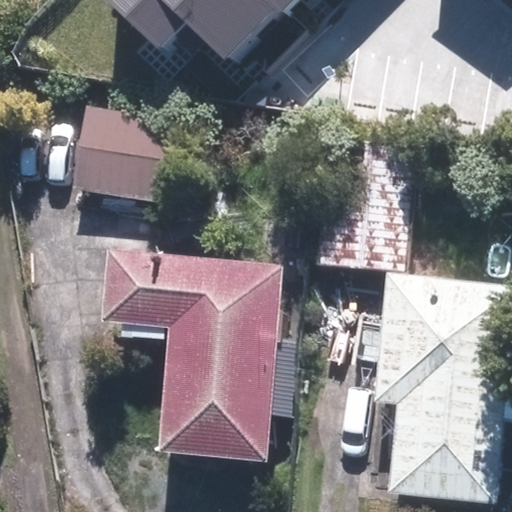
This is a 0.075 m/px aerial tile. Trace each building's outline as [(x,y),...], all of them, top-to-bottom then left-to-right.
[(297,30),(304,22),(279,0),(114,0),(108,6),(173,67),(200,38),(239,75),(289,22),(297,30)] [(324,0),(279,0),(304,22),(324,0)] [(91,113),(78,197),(192,214),(205,130),(91,113)] [(331,150),(319,272),(407,280),(419,158),(331,150)] [(274,473),(290,277),(118,263),(112,336),(173,341),(163,464),(274,473)] [(445,511),(502,511),(511,419),(511,294),(394,284),(382,413),(404,415),(395,507),(445,511)]
